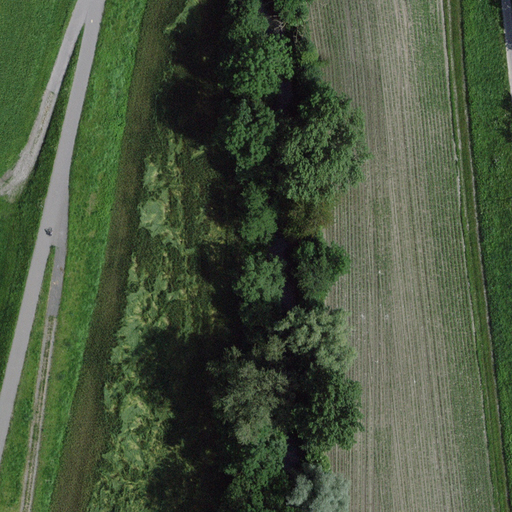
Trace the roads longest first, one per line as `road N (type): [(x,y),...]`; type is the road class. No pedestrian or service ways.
road 1 (track): [(510,511),(471,157),(463,0)]
road 2 (track): [(97,0),(69,162),(0,458)]
road 3 (track): [(32,511),(69,162)]
road 4 (track): [(0,190),(19,181),(87,0)]
